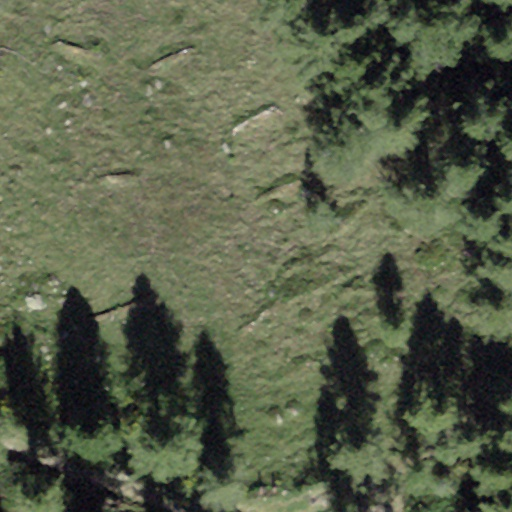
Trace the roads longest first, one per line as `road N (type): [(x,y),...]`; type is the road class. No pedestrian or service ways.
road 1 (track): [(212,511),(301,488),(399,497),(400,511)]
road 2 (track): [(0,433),(186,511)]
